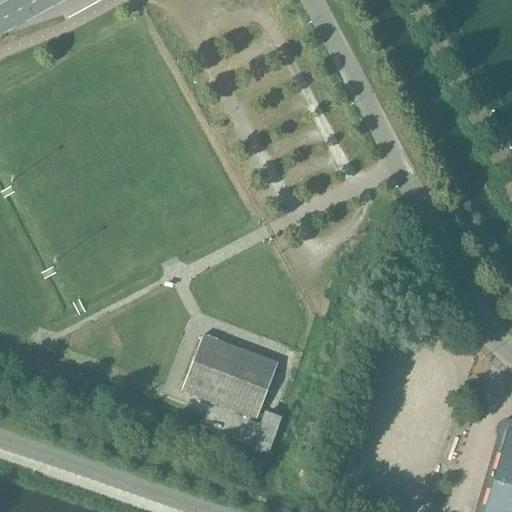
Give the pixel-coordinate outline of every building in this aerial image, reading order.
[(11,188),(0,194),(0,198),(2,202),(15,196),(11,188)] [(52,268),(39,275),(43,282),(55,275),(52,268)] [(72,306),(79,318),(86,314),(80,302),(72,306)] [(203,336),(181,392),(256,421),(277,364),(203,336)] [(253,423),(245,443),(267,452),(277,426),(260,419),(258,425),(253,423)] [(511,511),(511,424),(510,423),(506,423),(503,424),(501,426),(499,429),(491,484),(490,489),(489,489),(483,510),(476,508),(474,511),(511,511)]
